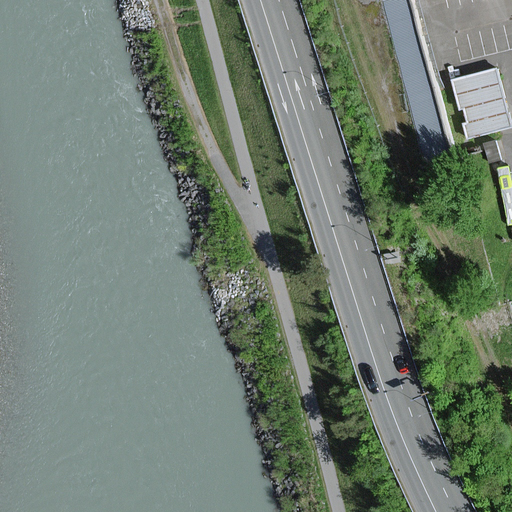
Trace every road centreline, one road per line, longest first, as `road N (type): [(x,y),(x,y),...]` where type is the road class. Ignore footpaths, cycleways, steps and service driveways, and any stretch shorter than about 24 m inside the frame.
road 1 (secondary): [(442,511),(391,396),(267,14)]
road 2 (track): [(163,0),(223,163),(262,236)]
